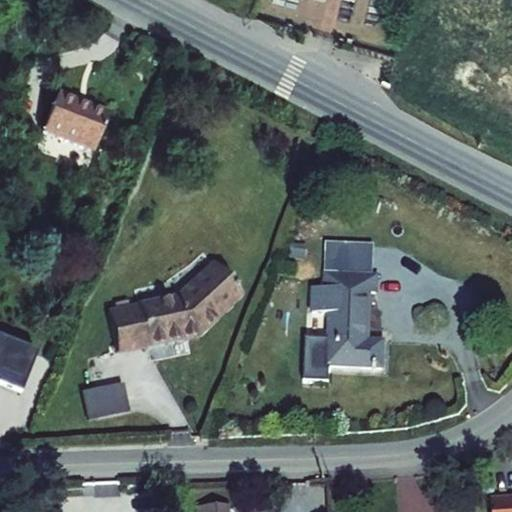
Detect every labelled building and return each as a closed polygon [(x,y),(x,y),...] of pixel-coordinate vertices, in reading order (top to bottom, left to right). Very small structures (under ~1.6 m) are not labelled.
[(58,95),(42,135),(93,155),(109,115),(58,95)] [(326,244),(325,276),(373,277),(374,246),(326,244)] [(292,245),(290,259),(305,261),(307,247),(292,245)] [(218,272),(213,266),(199,279),(205,285),(218,272)] [(115,354),(195,336),(240,295),(218,272),(205,285),(199,279),(176,299),(129,310),(116,313),(107,315),(115,354)] [(376,293),(376,277),(373,277),(325,276),(324,291),(313,290),(312,313),(330,314),(329,341),(304,341),(303,384),(329,384),(329,368),(382,370),(383,344),(367,343),(369,293),(376,293)] [(116,313),(129,310),(127,302),(114,305),(116,313)] [(0,386),(20,395),(35,357),(0,342),(0,386)] [(128,414),(122,384),(80,394),(87,423),(128,414)] [(511,511),(511,497),(491,499),(492,511),(511,511)]
